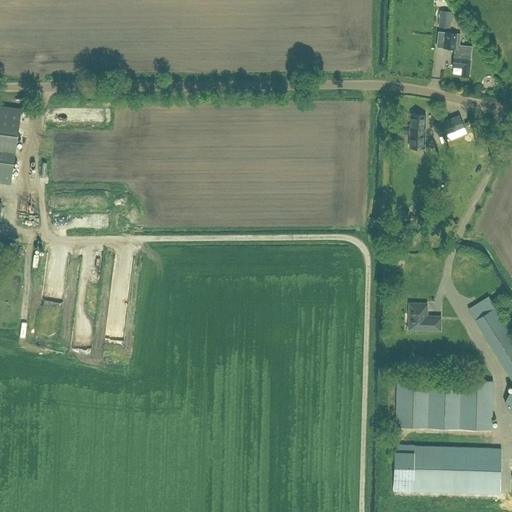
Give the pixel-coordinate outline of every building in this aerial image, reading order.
[(450,10),(439,9),(438,21),(449,22),(450,10)] [(459,44),(460,36),(460,33),(445,31),(443,47),(455,48),(454,56),(453,56),(452,66),(462,67),(461,75),(468,75),(470,59),(472,45),(459,44)] [(0,182),(10,184),(17,140),(21,108),(0,105),(0,182)] [(424,147),(425,114),(410,113),(409,147),(424,147)] [(459,114),(434,124),(439,136),(464,126),(459,114)] [(426,203),(419,207),(432,230),(439,226),(426,203)] [(408,210),(402,210),(401,220),(413,221),(413,215),(408,215),(408,210)] [(20,212),(21,221),(31,221),(30,211),(20,212)] [(427,303),(409,302),(409,320),(410,320),(410,328),(440,329),(440,316),(425,315),(425,312),(426,312),(427,303)] [(511,332),(495,305),(474,318),(511,379),(511,388),(507,392),(504,403),(510,411),(511,411),(511,332)] [(493,380),(397,377),(395,425),(491,428),(493,380)] [(395,444),(394,465),(393,490),(499,493),(501,447),(395,444)]
